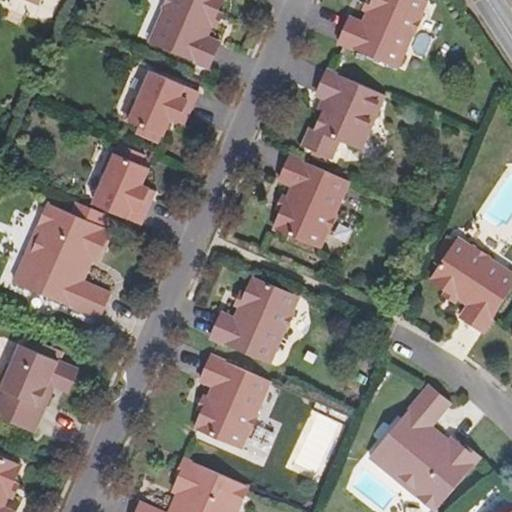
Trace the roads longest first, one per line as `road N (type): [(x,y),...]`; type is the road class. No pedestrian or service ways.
road 1 (residential): [(310,0),(92,511)]
road 2 (residential): [(511,411),(395,329)]
